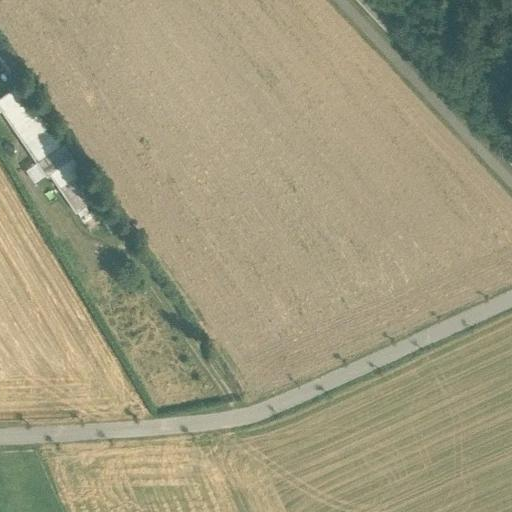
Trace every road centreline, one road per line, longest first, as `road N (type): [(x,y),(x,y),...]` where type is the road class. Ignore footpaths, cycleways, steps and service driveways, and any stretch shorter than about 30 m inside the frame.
road 1 (unclassified): [(0,434),(212,420),(267,408),(511,297)]
road 2 (unclassified): [(370,0),(511,151)]
